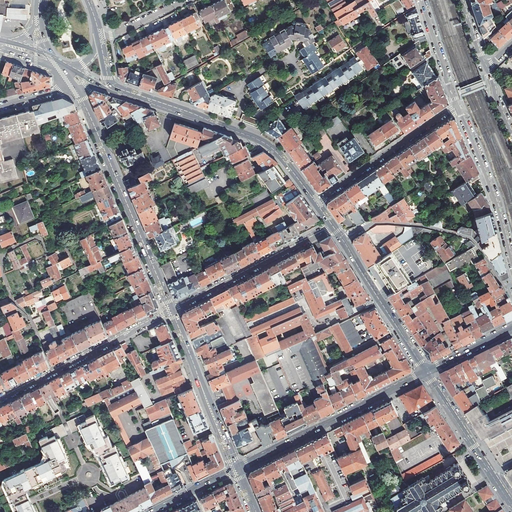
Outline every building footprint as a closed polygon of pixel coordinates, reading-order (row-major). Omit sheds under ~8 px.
[(0,0),(0,15),(9,16),(9,7),(9,3),(5,3),(4,0),(0,0)] [(226,14),(235,9),(230,0),(221,0),(212,5),(220,21),(228,17),(226,14)] [(353,10),(368,1),(368,0),(356,0),(347,6),(344,0),(325,0),(337,20),(353,10)] [(368,0),(368,1),(376,12),(379,10),(373,0),(368,0)] [(401,0),(402,0),(400,1),(399,0),(395,0),(391,3),(396,11),(404,7),(403,5),(404,4),(408,11),(415,6),(414,4),(412,0),(401,0)] [(470,0),(473,7),(478,24),(483,21),(484,20),(489,17),(492,15),(488,2),(489,1),(490,2),(492,0),(470,0)] [(501,0),(496,3),(500,10),(511,1),(511,0),(508,0),(509,1),(505,4),(503,0),(501,0)] [(353,10),(356,15),(357,17),(359,15),(358,13),(360,11),(360,12),(363,10),(364,12),(367,11),(365,8),(367,7),(375,20),(379,18),(376,12),(368,1),(353,10)] [(492,5),(494,14),(500,10),(496,3),(495,2),(492,5)] [(220,21),(212,5),(212,4),(200,11),(205,22),(208,20),(210,25),(220,21)] [(0,15),(0,30),(1,23),(2,17),(28,18),(28,7),(9,7),(9,16),(0,15)] [(417,41),(426,39),(423,29),(422,29),(420,22),(418,16),(416,9),(416,8),(406,14),(409,21),(404,22),(408,35),(413,33),(414,38),(411,39),(413,44),(417,41)] [(337,20),(334,21),(337,27),(342,24),(356,15),(353,10),(337,20)] [(190,31),(195,28),(199,26),(193,13),(181,19),(187,32),(190,31)] [(489,17),(484,20),(490,28),(493,29),(495,33),(489,38),(499,48),(508,40),(498,30),(496,26),(489,17)] [(179,36),(184,34),(187,32),(181,19),(165,27),(171,40),(179,36)] [(502,27),(498,30),(508,40),(511,35),(511,24),(508,21),(502,27)] [(303,41),(306,47),(314,42),(312,38),(314,36),(310,29),(305,28),(306,24),(295,23),(295,27),(290,26),(288,28),(288,29),(285,31),(290,40),(292,39),(296,40),(296,42),(298,43),(299,43),(300,41),(303,41)] [(315,28),(318,32),(323,29),(320,24),(315,28)] [(165,45),(172,41),(171,40),(165,27),(148,35),(155,50),(158,48),(160,51),(162,52),(167,50),(167,48),(166,47),(165,45)] [(238,38),(230,42),(232,46),(249,36),(246,30),(237,35),(238,38)] [(270,57),(292,44),(284,32),(272,39),(273,40),(268,44),(267,42),(263,45),(270,57)] [(131,41),(128,34),(124,36),(128,45),(122,48),(126,57),(125,58),(127,63),(139,57),(132,43),(131,41)] [(148,35),(132,43),(139,57),(139,58),(155,50),(148,35)] [(334,46),(337,51),(345,45),(338,35),(328,42),(332,48),(334,46)] [(421,63),(432,56),(430,49),(426,52),(426,53),(426,54),(423,57),(416,46),(417,45),(427,42),(426,39),(417,41),(413,44),(415,46),(402,55),(404,59),(402,60),(400,57),(394,61),(399,67),(404,63),(406,66),(408,64),(412,70),(421,63)] [(215,41),(211,43),(216,53),(217,54),(224,50),(223,48),(220,50),(215,41)] [(303,60),(313,74),(324,67),(321,61),(320,62),(317,58),(318,57),(314,52),(318,50),(315,46),(314,47),(312,44),(301,51),(306,58),(303,60)] [(359,55),(355,58),(360,65),(364,63),(368,69),(378,62),(367,45),(357,52),(359,55)] [(295,95),(303,107),(310,102),(309,101),(312,99),(313,100),(322,94),(321,93),(327,89),(327,90),(337,84),(336,83),(342,79),(342,80),(352,74),(351,72),(353,71),(354,72),(361,67),(360,65),(355,58),(353,55),(295,95)] [(415,77),(422,87),(425,85),(436,77),(427,64),(433,60),(432,56),(421,63),(422,65),(412,72),(415,77)] [(195,57),(184,63),(187,70),(198,64),(195,57)] [(9,76),(14,64),(12,64),(7,62),(3,74),(9,76)] [(19,94),(24,93),(21,81),(22,78),(25,68),(23,67),(14,64),(9,76),(8,81),(11,82),(13,77),(19,79),(19,80),(19,81),(15,82),(19,94)] [(162,64),(156,67),(166,84),(170,81),(167,74),(162,64)] [(123,82),(125,83),(128,73),(127,67),(119,68),(120,74),(121,78),(122,80),(123,82)] [(28,69),(25,68),(22,78),(27,80),(30,73),(31,70),(28,69)] [(21,81),(24,93),(50,86),(50,81),(51,77),(34,71),(32,71),(32,73),(32,76),(31,77),(31,79),(33,79),(33,83),(29,83),(29,81),(21,81)] [(128,81),(140,85),(143,77),(139,75),(140,72),(136,71),(134,74),(131,73),(128,81)] [(146,89),(153,92),(157,78),(144,74),(143,77),(140,85),(139,87),(146,89)] [(251,92),(261,107),(274,99),(270,94),(269,95),(265,90),(267,89),(264,84),(266,82),(263,78),(261,80),(259,76),(249,83),(254,91),(251,92)] [(427,104),(434,114),(448,104),(449,103),(444,90),(438,76),(436,77),(425,85),(429,96),(430,96),(432,101),(427,104)] [(422,87),(415,77),(411,80),(418,90),(422,87)] [(199,107),(206,109),(211,95),(216,92),(214,89),(209,92),(202,81),(200,82),(187,89),(193,101),(189,104),(199,107)] [(159,94),(172,98),(176,85),(170,84),(158,90),(159,94)] [(5,89),(8,97),(16,95),(14,86),(5,89)] [(92,93),(90,95),(94,107),(104,100),(110,96),(108,96),(94,91),(92,93)] [(208,110),(230,117),(236,99),(234,99),(235,97),(227,95),(226,96),(216,92),(211,95),(206,109),(208,110)] [(123,101),(113,97),(111,104),(113,106),(116,108),(126,102),(123,101)] [(58,118),(77,111),(73,102),(68,100),(63,98),(54,100),(33,106),(34,110),(40,124),(58,118)] [(104,100),(94,107),(97,113),(99,119),(115,109),(116,108),(113,106),(111,107),(111,108),(112,109),(111,110),(104,100)] [(138,106),(126,102),(116,108),(115,109),(119,113),(121,111),(125,116),(131,112),(141,107),(138,106)] [(426,119),(434,114),(427,104),(420,109),(415,102),(406,108),(409,113),(418,125),(426,119)] [(150,110),(141,107),(131,112),(135,118),(154,111),(150,110)] [(119,113),(115,109),(99,119),(102,124),(103,124),(104,125),(106,124),(108,127),(118,120),(115,116),(119,114),(119,113)] [(0,178),(1,181),(18,177),(12,158),(4,161),(0,145),(0,142),(31,134),(30,132),(34,131),(41,129),(40,124),(34,110),(28,112),(0,119),(0,178)] [(66,126),(66,128),(69,127),(81,122),(80,119),(77,111),(58,118),(60,122),(65,120),(67,126),(66,126)] [(155,111),(154,111),(135,118),(134,118),(136,122),(136,123),(144,120),(148,131),(161,125),(156,113),(157,112),(155,111)] [(418,125),(409,113),(404,117),(402,116),(401,114),(399,113),(397,115),(396,117),(397,119),(398,118),(399,120),(397,121),(405,134),(407,133),(418,125)] [(247,120),(246,123),(256,127),(259,120),(243,114),(242,118),(247,120)] [(334,126),(341,122),(338,116),(330,121),(334,126)] [(270,134),(276,138),(287,130),(278,118),(268,125),(264,130),(270,134)] [(444,142),(446,145),(462,135),(457,124),(455,119),(451,118),(435,129),(441,139),(447,135),(449,138),(444,142)] [(379,128),(386,139),(399,130),(392,120),(379,128)] [(81,122),(69,127),(76,144),(88,138),(87,136),(81,122)] [(202,132),(174,123),(166,148),(172,159),(179,156),(174,147),(177,139),(182,140),(181,141),(185,143),(186,142),(197,145),(200,138),(202,132)] [(217,132),(204,127),(202,132),(200,138),(209,141),(223,134),(217,132)] [(279,140),(288,151),(299,144),(301,142),(291,127),(287,130),(276,138),(278,139),(279,140)] [(322,127),(312,134),(317,140),(326,133),(322,127)] [(369,138),(372,142),(375,147),(386,139),(379,128),(368,136),(369,138)] [(425,136),(423,138),(432,150),(441,144),(443,146),(441,148),(445,153),(447,151),(448,153),(450,151),(446,145),(444,142),(441,139),(435,129),(425,136)] [(229,136),(223,134),(209,141),(197,147),(203,157),(219,149),(218,148),(222,146),(235,139),(229,136)] [(452,166),(455,164),(470,154),(466,145),(462,135),(446,145),(450,151),(450,150),(452,149),(457,156),(449,162),(452,166)] [(349,141),(346,137),(337,143),(350,161),(364,152),(354,138),(349,141)] [(76,144),(75,144),(81,159),(95,153),(94,150),(88,138),(76,144)] [(420,139),(410,146),(418,158),(418,159),(432,150),(423,138),(420,139)] [(240,141),(235,139),(222,146),(226,155),(229,154),(243,146),(240,141)] [(301,170),(312,162),(299,144),(288,151),(295,162),(301,170)] [(246,145),(243,146),(229,154),(233,163),(250,155),(246,145)] [(399,153),(396,155),(404,167),(418,158),(410,146),(399,153)] [(127,149),(122,150),(123,153),(118,156),(121,161),(122,161),(124,165),(125,166),(126,166),(126,165),(127,165),(127,166),(144,158),(141,152),(136,154),(134,148),(128,151),(127,149)] [(264,152),(263,151),(252,157),(253,160),(256,158),(259,163),(260,162),(270,156),(264,152)] [(172,160),(180,175),(185,186),(186,186),(205,177),(200,168),(196,158),(195,158),(194,159),(191,153),(189,154),(188,152),(179,156),(172,160)] [(95,153),(81,159),(87,171),(81,174),(82,178),(87,176),(101,169),(100,166),(95,153)] [(466,181),(477,174),(479,173),(478,171),(470,154),(455,164),(466,181)] [(150,156),(155,168),(164,163),(160,155),(153,159),(151,156),(150,156)] [(332,155),(318,164),(320,167),(321,169),(324,167),(326,170),(324,172),(325,174),(331,184),(334,182),(338,179),(336,176),(343,171),(332,155)] [(393,157),(385,163),(393,175),(404,167),(396,155),(393,157)] [(276,161),(270,156),(260,162),(265,169),(273,165),(277,163),(276,161)] [(248,159),(234,166),(238,174),(252,167),(254,166),(253,164),(251,166),(248,159)] [(320,192),(331,184),(325,174),(322,176),(317,169),(320,167),(318,164),(316,165),(314,161),(312,162),(301,170),(308,180),(316,191),(320,192)] [(380,167),(374,171),(383,183),(394,176),(393,175),(385,163),(380,167)] [(285,182),(273,165),(265,169),(263,170),(262,170),(260,172),(256,173),(261,180),(263,178),(272,191),(284,182),(285,182)] [(255,174),(252,167),(238,174),(241,181),(252,175),(255,174)] [(407,171),(405,168),(401,171),(406,178),(410,176),(407,171)] [(101,169),(87,176),(93,191),(108,184),(103,172),(101,169)] [(141,182),(128,188),(131,195),(132,198),(149,190),(144,181),(151,178),(148,171),(139,176),(141,182)] [(372,172),(357,182),(366,195),(369,199),(372,197),(369,193),(378,187),(383,195),(384,195),(389,191),(383,183),(374,171),(372,172)] [(461,205),(462,205),(467,201),(476,195),(468,182),(470,181),(471,182),(473,182),(479,178),(477,174),(466,181),(452,191),(452,192),(452,194),(453,196),(455,196),(458,201),(460,204),(461,205)] [(141,182),(139,176),(131,180),(131,179),(126,182),(128,188),(141,182)] [(209,185),(205,177),(186,186),(191,194),(209,185)] [(298,191),(289,179),(285,182),(284,182),(287,188),(277,194),(281,202),(279,203),(276,199),(274,200),(277,205),(278,205),(280,208),(286,203),(300,193),(298,191)] [(347,189),(344,191),(356,208),(361,204),(358,200),(366,195),(357,182),(347,189)] [(424,185),(429,192),(430,191),(429,189),(432,187),(429,182),(424,185)] [(98,202),(113,196),(110,190),(108,184),(93,191),(86,194),(83,195),(80,197),(82,201),(84,202),(94,197),(95,198),(96,198),(98,202)] [(149,190),(132,198),(134,201),(138,212),(152,205),(155,204),(149,190)] [(327,206),(338,221),(345,217),(342,212),(351,206),(354,211),(357,209),(356,208),(344,191),(336,197),(328,202),(327,206)] [(389,219),(390,221),(391,221),(397,221),(398,217),(401,215),(400,212),(402,211),(396,203),(389,191),(384,195),(396,214),(393,216),(389,219)] [(467,201),(473,209),(475,217),(491,211),(490,206),(489,205),(480,192),(476,195),(467,201)] [(312,210),(300,193),(286,203),(290,209),(289,210),(295,218),(285,223),(284,221),(279,223),(276,225),(270,228),(274,233),(278,231),(286,227),(288,225),(293,223),(299,220),(314,212),(312,210)] [(222,196),(222,195),(216,198),(219,204),(224,201),(222,196)] [(113,196),(98,202),(108,225),(122,218),(117,206),(113,196)] [(398,217),(397,221),(400,221),(404,221),(405,221),(412,217),(417,214),(415,211),(414,211),(412,212),(403,198),(396,203),(402,211),(400,212),(401,215),(398,217)] [(244,222),(254,217),(258,215),(277,205),(274,200),(273,199),(261,205),(261,206),(234,220),(235,222),(236,226),(244,222)] [(27,201),(14,207),(18,217),(19,217),(21,221),(33,216),(27,201)] [(467,213),(473,209),(467,201),(462,205),(467,213)] [(152,205),(138,212),(139,215),(144,225),(158,219),(152,205)] [(277,205),(258,215),(264,220),(267,223),(282,212),(280,208),(278,205),(277,205)] [(372,218),(373,221),(384,221),(388,221),(390,221),(389,219),(393,216),(388,208),(379,214),(372,218)] [(365,221),(357,209),(354,211),(349,214),(357,226),(365,221)] [(471,236),(477,242),(496,230),(495,227),(492,213),(491,211),(475,217),(473,218),(475,220),(476,219),(480,235),(479,235),(473,229),(462,227),(458,229),(457,232),(471,236)] [(319,219),(314,212),(299,220),(293,223),(297,230),(305,226),(305,227),(307,226),(307,225),(319,219)] [(164,217),(158,219),(144,225),(148,235),(149,238),(153,236),(163,231),(162,229),(166,227),(167,225),(167,224),(170,222),(171,221),(170,218),(168,217),(165,219),(164,217)] [(254,217),(244,222),(249,232),(253,240),(256,238),(249,226),(257,222),(254,217)] [(122,219),(110,225),(115,238),(128,233),(127,230),(122,219)] [(29,227),(31,231),(39,228),(43,236),(48,234),(42,220),(29,227)] [(439,220),(431,225),(441,228),(442,226),(442,223),(439,220)] [(297,230),(293,223),(288,225),(290,229),(288,231),(286,227),(278,231),(285,243),(287,242),(300,235),(297,230)] [(372,229),(371,229),(373,233),(389,232),(390,231),(402,232),(401,234),(395,238),(394,237),(379,248),(381,252),(378,254),(381,258),(390,252),(412,236),(409,227),(390,225),(377,225),(372,229)] [(163,231),(153,236),(158,245),(161,250),(166,248),(170,247),(170,246),(176,243),(175,242),(179,241),(172,226),(163,231)] [(424,228),(409,227),(412,236),(419,231),(424,228)] [(16,241),(10,228),(4,230),(5,234),(0,235),(0,241),(2,247),(16,241)] [(424,228),(419,231),(423,237),(433,230),(424,228)] [(477,242),(490,260),(501,250),(501,248),(497,233),(496,230),(477,242)] [(274,233),(266,237),(273,249),(275,248),(285,243),(278,231),(274,233)] [(261,255),(253,240),(249,232),(247,234),(248,237),(250,237),(251,239),(249,239),(251,243),(245,246),(243,243),(242,244),(243,248),(250,261),(259,256),(261,255)] [(364,261),(368,267),(372,264),(381,258),(378,254),(365,232),(354,239),(354,241),(353,243),(356,248),(359,252),(364,261)] [(128,233),(115,238),(117,243),(121,251),(133,245),(132,242),(128,233)] [(90,235),(86,237),(91,248),(95,246),(90,235)] [(332,239),(330,236),(319,242),(323,250),(325,255),(325,256),(322,257),(318,259),(323,269),(344,258),(339,249),(332,239)] [(439,236),(430,242),(435,250),(436,250),(445,243),(439,236)] [(86,237),(81,239),(92,264),(97,262),(91,248),(86,237)] [(273,249),(266,237),(257,242),(256,238),(253,240),(261,255),(271,250),(273,249)] [(473,243),(470,240),(465,243),(468,250),(473,247),(475,245),(473,243)] [(447,246),(445,243),(436,250),(444,261),(454,254),(451,249),(452,249),(453,247),(451,245),(450,245),(449,245),(447,246)] [(20,247),(26,258),(28,263),(32,261),(24,245),(20,247)] [(133,245),(121,251),(109,256),(110,260),(112,260),(119,257),(119,255),(119,254),(121,253),(125,261),(137,255),(136,252),(133,245)] [(317,253),(313,245),(304,250),(302,251),(305,259),(306,261),(310,259),(311,260),(312,261),(310,262),(310,263),(318,259),(322,257),(319,251),(317,253)] [(95,246),(91,248),(97,262),(100,260),(101,260),(97,251),(99,250),(97,246),(95,246)] [(476,252),(473,247),(468,250),(446,264),(448,268),(450,270),(470,259),(473,263),(475,262),(480,260),(475,253),(476,252)] [(243,264),(250,261),(243,248),(234,252),(241,266),(243,264)] [(13,250),(8,252),(14,260),(16,265),(14,266),(15,269),(17,268),(21,266),(19,261),(13,250)] [(501,250),(490,260),(502,280),(504,279),(508,277),(502,253),(501,250)] [(305,259),(302,251),(299,252),(295,255),(299,263),(305,259)] [(241,266),(234,252),(221,259),(227,273),(239,267),(241,266)] [(387,287),(391,294),(399,289),(411,282),(390,252),(381,258),(372,264),(375,268),(387,287)] [(48,262),(49,266),(51,265),(54,264),(59,261),(55,253),(48,256),(50,260),(48,262)] [(125,261),(124,261),(130,274),(143,268),(142,265),(137,255),(125,261)] [(299,263),(295,255),(286,259),(277,264),(282,274),(299,265),(299,263)] [(61,261),(59,261),(63,268),(72,263),(69,256),(61,261)] [(487,262),(483,257),(480,260),(475,262),(482,275),(489,271),(485,265),(484,264),(487,262)] [(21,266),(17,268),(20,273),(34,266),(34,264),(32,261),(28,263),(26,258),(19,261),(21,266)] [(348,264),(344,258),(323,269),(324,272),(326,271),(327,272),(332,269),(331,269),(333,268),(336,272),(349,265),(348,264)] [(227,273),(221,259),(205,267),(206,269),(212,281),(214,280),(227,273)] [(100,273),(105,271),(100,260),(97,262),(92,264),(79,270),(79,271),(81,275),(98,267),(100,273)] [(201,286),(196,274),(195,273),(184,279),(183,276),(178,279),(170,260),(161,265),(171,291),(174,297),(177,299),(194,290),(201,286)] [(428,279),(428,280),(448,268),(446,264),(445,262),(442,264),(425,274),(428,279)] [(54,264),(51,265),(57,280),(61,278),(54,264)] [(282,274),(277,264),(275,265),(267,269),(275,284),(281,280),(282,281),(285,280),(283,276),(282,274)] [(50,276),(41,281),(43,287),(57,280),(51,265),(49,266),(46,267),(50,276)] [(355,275),(349,265),(336,272),(343,284),(356,277),(355,275)] [(128,275),(133,285),(147,278),(146,275),(143,268),(130,274),(128,275)] [(285,280),(288,286),(305,277),(301,268),(298,269),(301,276),(290,282),(286,275),(283,276),(285,280)] [(212,281),(206,269),(202,271),(201,269),(198,271),(199,273),(196,274),(201,286),(207,283),(212,281)] [(275,284),(267,269),(255,275),(253,276),(260,291),(275,284)] [(463,287),(464,290),(473,285),(464,270),(455,275),(462,287),(463,287)] [(493,290),(499,286),(497,283),(489,271),(482,275),(485,282),(487,280),(489,283),(488,284),(489,285),(487,286),(489,289),(491,288),(493,290)] [(320,309),(312,312),(312,313),(315,318),(337,309),(334,302),(325,306),(314,282),(322,278),(329,292),(334,290),(327,277),(326,275),(325,273),(307,281),(311,289),(314,296),(320,309)] [(425,274),(419,277),(422,283),(428,279),(425,274)] [(260,291),(253,276),(240,283),(238,284),(246,299),(260,291)] [(307,281),(305,277),(288,286),(291,292),(301,287),(303,292),(311,289),(307,281)] [(356,277),(343,284),(342,285),(349,295),(350,294),(364,288),(362,286),(356,277)] [(137,298),(140,297),(152,290),(150,284),(147,278),(133,285),(130,287),(132,291),(136,289),(138,294),(133,297),(135,299),(137,298)] [(396,309),(401,316),(412,309),(411,307),(410,304),(411,303),(411,297),(419,293),(418,292),(423,289),(426,295),(420,299),(421,301),(432,294),(435,293),(434,291),(428,280),(428,279),(422,283),(418,285),(408,291),(400,296),(391,302),(396,309)] [(411,282),(399,289),(400,290),(406,287),(408,291),(418,285),(415,280),(411,282)] [(450,281),(434,291),(435,293),(437,297),(453,287),(450,281)] [(246,299),(238,284),(233,287),(228,289),(235,301),(236,305),(239,304),(237,299),(240,298),(242,302),(246,300),(246,299)] [(496,303),(499,306),(506,319),(507,321),(510,319),(511,318),(511,303),(501,285),(499,286),(493,290),(490,291),(496,303)] [(53,294),(52,295),(53,298),(55,297),(56,300),(62,297),(66,296),(62,288),(59,289),(52,292),(53,294)] [(364,288),(350,294),(355,304),(351,306),(346,296),(342,299),(345,305),(349,314),(358,310),(373,302),(370,298),(366,292),(364,289),(364,288)] [(235,301),(228,289),(220,293),(216,295),(210,298),(216,311),(220,317),(216,319),(224,334),(222,335),(226,343),(227,346),(232,344),(235,343),(234,341),(221,317),(224,315),(222,311),(219,312),(218,310),(235,301)] [(314,296),(311,289),(303,292),(312,312),(320,309),(314,296)] [(391,300),(391,302),(400,296),(397,292),(400,290),(399,289),(391,294),(388,296),(390,299),(391,300)] [(40,290),(32,294),(35,302),(37,308),(47,304),(46,302),(40,305),(37,297),(42,294),(40,290)] [(143,304),(148,314),(157,309),(159,306),(154,293),(152,290),(140,297),(142,302),(146,300),(146,302),(143,304)] [(485,308),(489,306),(487,303),(491,301),(493,305),(496,303),(490,291),(490,290),(479,296),(476,291),(472,293),(472,295),(476,304),(478,307),(481,306),(483,304),(485,308)] [(73,299),(77,307),(92,300),(88,291),(76,297),(73,299)] [(27,294),(15,300),(22,307),(26,304),(23,298),(28,295),(28,294),(27,294)] [(26,304),(26,306),(35,302),(32,294),(28,295),(23,298),(26,304)] [(432,339),(442,354),(446,352),(451,349),(425,307),(429,304),(439,321),(444,321),(445,324),(443,326),(455,347),(459,346),(462,344),(449,320),(446,313),(444,314),(445,315),(443,316),(440,311),(443,309),(439,301),(437,302),(438,303),(435,304),(431,296),(433,295),(432,294),(421,301),(411,307),(412,309),(414,312),(417,316),(420,320),(425,329),(429,334),(432,339)] [(44,299),(46,302),(47,304),(50,311),(57,307),(56,304),(52,295),(44,299)] [(141,304),(132,308),(138,320),(143,317),(148,314),(143,304),(142,302),(140,297),(137,298),(138,301),(140,301),(141,304)] [(251,321),(295,302),(293,297),(284,301),(268,307),(254,314),(248,317),(244,318),(252,335),(257,334),(272,327),(305,312),(304,311),(302,312),(299,307),(298,308),(254,327),(251,321)] [(216,311),(210,298),(208,299),(199,304),(205,315),(205,316),(216,311)] [(73,299),(61,306),(59,306),(62,313),(77,307),(73,299)] [(334,302),(337,309),(345,305),(342,299),(339,300),(334,302)] [(4,305),(1,306),(4,312),(17,306),(11,301),(7,303),(4,305)] [(470,309),(482,331),(485,330),(488,328),(502,321),(504,320),(506,319),(499,306),(491,310),(489,306),(485,308),(483,304),(481,306),(483,310),(485,311),(486,313),(484,314),(483,312),(481,312),(480,312),(480,313),(481,315),(479,316),(472,303),(468,305),(470,309)] [(55,325),(50,311),(47,304),(37,308),(36,309),(37,311),(42,309),(43,312),(42,312),(45,317),(49,328),(55,325)] [(205,315),(199,304),(183,312),(182,314),(182,316),(188,331),(200,326),(197,321),(198,320),(198,318),(205,315)] [(337,309),(341,318),(349,314),(345,305),(337,309)] [(241,314),(237,306),(231,309),(246,338),(252,335),(244,318),(241,314)] [(379,312),(375,306),(340,323),(353,349),(389,329),(383,319),(379,312)] [(449,320),(462,344),(464,343),(466,342),(474,338),(461,313),(458,307),(456,308),(459,314),(449,320)] [(138,320),(132,308),(123,312),(128,324),(136,321),(138,320)] [(401,316),(402,317),(405,322),(409,327),(413,334),(418,330),(420,332),(425,329),(420,320),(417,316),(412,319),(410,315),(414,312),(412,309),(401,316)] [(469,310),(461,313),(474,338),(480,335),(481,334),(483,333),(482,331),(470,309),(469,310)] [(8,316),(15,330),(19,328),(25,325),(21,317),(19,317),(17,312),(8,316)] [(123,312),(113,317),(118,330),(126,325),(128,324),(123,312)] [(272,327),(275,334),(301,322),(304,329),(278,341),(281,348),(289,345),(303,339),(310,335),(315,333),(307,315),(305,312),(272,327)] [(110,320),(104,323),(109,334),(117,330),(118,330),(113,317),(112,315),(109,316),(110,320)] [(200,326),(188,331),(190,336),(190,337),(207,330),(208,333),(192,341),(195,349),(206,343),(222,335),(224,334),(216,319),(208,323),(205,324),(200,326)] [(107,335),(100,320),(85,327),(85,328),(92,343),(105,337),(107,335)] [(391,333),(389,329),(353,349),(340,323),(339,322),(315,333),(317,338),(319,338),(330,333),(330,332),(329,329),(333,327),(347,354),(354,351),(355,354),(356,355),(331,366),(330,369),(331,370),(348,363),(353,361),(356,367),(364,362),(378,354),(381,352),(382,352),(377,344),(393,335),(391,333)] [(161,345),(173,339),(169,331),(166,324),(163,323),(149,330),(151,335),(153,336),(155,335),(157,338),(158,337),(161,345)] [(61,324),(56,327),(60,336),(65,334),(61,324)] [(54,340),(55,339),(61,338),(60,336),(56,327),(55,325),(49,328),(54,340)] [(272,327),(257,334),(266,355),(275,351),(281,348),(278,341),(275,334),(272,327)] [(12,332),(13,334),(14,337),(15,341),(23,337),(19,328),(15,330),(12,332)] [(72,334),(72,335),(79,350),(90,344),(92,343),(85,328),(72,334)] [(420,344),(431,360),(432,359),(442,354),(432,339),(427,342),(424,337),(429,334),(425,329),(420,332),(418,330),(413,334),(420,344)] [(62,340),(63,343),(69,355),(76,351),(79,350),(72,335),(62,340)] [(310,335),(303,339),(320,376),(323,374),(325,373),(327,373),(310,335)] [(382,352),(385,351),(390,348),(397,360),(405,357),(404,354),(397,343),(395,339),(393,335),(377,344),(382,352)] [(23,337),(15,341),(21,354),(28,351),(23,337)] [(5,338),(0,340),(0,349),(4,358),(6,356),(11,354),(6,341),(5,338)] [(508,355),(511,352),(511,338),(503,343),(501,344),(504,350),(503,351),(506,357),(509,356),(508,355)] [(161,345),(151,349),(153,353),(158,351),(160,358),(152,362),(151,363),(154,370),(180,356),(179,353),(173,339),(161,345)] [(289,345),(293,353),(299,350),(313,379),(320,376),(303,339),(289,345)] [(55,341),(53,342),(61,359),(63,358),(69,355),(63,343),(59,345),(57,344),(55,341)] [(52,348),(46,351),(51,363),(52,364),(59,360),(61,359),(53,342),(49,344),(52,348)] [(258,342),(250,345),(255,358),(263,354),(258,342)] [(219,371),(224,369),(221,362),(233,357),(230,349),(217,354),(215,348),(209,350),(206,343),(195,349),(197,352),(198,355),(202,353),(205,360),(204,360),(207,367),(208,367),(211,374),(207,375),(211,385),(213,390),(221,387),(227,401),(219,405),(219,406),(220,408),(239,400),(231,383),(252,374),(255,381),(251,382),(256,393),(268,387),(256,360),(242,366),(220,375),(219,371)] [(480,354),(476,356),(480,364),(479,366),(480,368),(479,370),(477,371),(480,377),(493,369),(491,365),(498,362),(496,358),(497,357),(501,364),(505,363),(503,359),(506,357),(503,351),(504,350),(501,344),(493,348),(483,353),(480,354)] [(115,348),(113,349),(121,363),(123,361),(121,357),(127,354),(126,354),(125,352),(121,345),(115,348)] [(386,370),(391,381),(392,380),(410,370),(411,366),(407,359),(405,357),(397,360),(390,348),(385,351),(392,365),(391,366),(391,365),(389,366),(390,367),(388,368),(389,368),(386,370)] [(111,350),(98,357),(107,374),(112,384),(115,382),(108,369),(115,366),(115,367),(118,365),(118,364),(121,363),(113,349),(111,350)] [(126,354),(127,354),(141,376),(146,374),(135,349),(126,354)] [(32,355),(33,355),(39,370),(41,369),(49,365),(42,350),(32,355)] [(23,360),(24,361),(30,375),(37,371),(39,370),(33,355),(23,360)] [(150,372),(149,372),(150,375),(165,368),(168,375),(156,380),(162,395),(179,387),(181,393),(193,387),(192,385),(191,382),(186,384),(184,378),(181,370),(180,370),(178,363),(182,361),(180,356),(154,370),(150,372)] [(474,358),(470,359),(477,371),(479,370),(480,368),(479,366),(480,364),(476,356),(475,357),(474,358)] [(82,365),(90,378),(91,379),(96,376),(97,378),(107,374),(98,357),(96,358),(82,365)] [(465,362),(463,363),(474,385),(478,394),(482,401),(491,396),(483,382),(482,383),(483,385),(482,385),(483,387),(479,390),(475,382),(481,378),(480,377),(477,371),(470,359),(465,362)] [(24,361),(16,366),(22,379),(24,378),(30,375),(24,361)] [(240,362),(224,369),(219,371),(220,375),(242,366),(240,362)] [(391,381),(386,370),(373,377),(370,373),(368,374),(363,364),(364,362),(356,367),(368,393),(378,387),(379,386),(391,381)] [(351,385),(357,398),(358,397),(368,393),(356,367),(351,369),(355,376),(358,381),(354,382),(353,380),(351,381),(349,377),(344,379),(339,369),(349,365),(348,363),(331,370),(330,371),(336,384),(339,390),(340,391),(351,385)] [(460,365),(457,366),(467,384),(468,386),(470,388),(470,387),(474,385),(463,363),(462,364),(460,365)] [(80,366),(70,371),(76,384),(76,385),(90,378),(82,365),(80,366)] [(1,373),(7,387),(19,381),(22,379),(16,366),(1,373)] [(453,368),(449,370),(457,384),(460,383),(462,386),(467,384),(457,366),(456,367),(453,368)] [(500,367),(496,369),(498,371),(497,372),(505,388),(510,386),(500,367)] [(454,394),(455,396),(462,392),(460,388),(459,389),(457,384),(449,370),(448,370),(443,373),(441,374),(447,384),(449,388),(454,394)] [(68,372),(60,376),(67,392),(68,393),(72,390),(70,386),(76,384),(70,371),(68,372)] [(329,387),(327,389),(335,409),(340,406),(345,404),(340,391),(339,390),(336,391),(333,385),(336,384),(330,371),(328,372),(327,373),(325,373),(331,386),(329,387)] [(58,377),(50,382),(57,397),(67,392),(60,376),(58,377)] [(133,385),(133,386),(142,401),(145,407),(153,404),(139,377),(131,381),(133,385)] [(115,394),(133,386),(133,385),(131,381),(130,379),(121,383),(122,385),(119,387),(118,386),(113,389),(115,394)] [(47,383),(40,387),(46,400),(51,398),(54,403),(59,400),(57,397),(50,382),(49,382),(47,383)] [(313,399),(315,403),(321,416),(323,415),(335,409),(327,389),(326,388),(325,388),(323,382),(318,385),(322,395),(316,398),(313,399)] [(421,405),(425,411),(436,405),(433,402),(422,384),(415,388),(402,394),(399,395),(409,412),(421,405)] [(511,384),(510,385),(511,388),(511,411),(492,422),(489,414),(487,415),(480,405),(475,409),(477,415),(475,416),(477,419),(474,421),(476,423),(473,424),(476,429),(477,428),(482,435),(481,436),(484,440),(489,437),(509,427),(508,425),(511,423),(511,384)] [(351,385),(340,391),(345,404),(351,401),(357,398),(351,385)] [(142,401),(133,386),(115,394),(104,399),(112,416),(116,414),(142,401)] [(38,388),(30,392),(36,406),(46,401),(46,400),(40,387),(38,388)] [(104,399),(115,394),(113,389),(112,387),(98,393),(99,393),(102,400),(104,399)] [(181,393),(178,394),(186,414),(202,408),(197,398),(193,387),(181,393)] [(268,387),(256,393),(264,411),(265,414),(273,410),(274,410),(278,409),(268,387)] [(482,401),(478,394),(475,396),(469,400),(464,391),(462,392),(455,396),(456,398),(466,414),(469,412),(475,409),(480,405),(483,404),(482,401)] [(28,393),(21,397),(28,411),(37,407),(36,406),(30,392),(28,393)] [(86,406),(102,400),(99,393),(83,400),(84,403),(86,406)] [(299,394),(295,396),(297,402),(306,424),(318,418),(321,416),(315,403),(307,406),(304,408),(299,394)] [(19,398),(11,402),(18,414),(19,416),(28,412),(28,411),(21,397),(19,398)] [(153,404),(145,407),(151,420),(170,412),(168,407),(165,399),(153,404)] [(239,400),(220,408),(224,418),(227,424),(233,422),(230,415),(237,412),(236,411),(235,411),(232,405),(234,404),(235,407),(241,405),(239,400)] [(372,409),(379,423),(397,413),(390,400),(388,401),(372,409)] [(2,406),(0,408),(6,420),(15,416),(18,414),(11,402),(2,406)] [(280,415),(288,433),(301,426),(304,425),(306,424),(297,402),(292,404),(284,408),(286,412),(280,415)] [(84,403),(74,407),(76,411),(86,406),(84,403)] [(429,430),(434,426),(445,420),(441,413),(436,405),(425,411),(419,415),(421,418),(425,416),(431,425),(427,428),(429,430)] [(0,407),(0,425),(2,424),(3,427),(8,424),(6,420),(0,408),(0,407)] [(137,411),(145,430),(173,418),(170,412),(151,420),(145,407),(137,411)] [(202,408),(186,414),(194,432),(209,426),(203,411),(202,408)] [(233,422),(227,424),(230,431),(231,433),(250,425),(249,422),(243,409),(237,412),(230,415),(233,422)] [(269,423),(272,429),(277,439),(278,438),(288,433),(280,415),(278,409),(274,410),(277,419),(269,423)] [(367,412),(362,414),(369,429),(379,423),(372,409),(367,412)] [(475,409),(469,412),(474,421),(477,419),(475,416),(477,415),(475,409)] [(68,422),(70,426),(72,430),(73,432),(78,430),(81,428),(83,434),(86,440),(88,443),(89,443),(92,448),(94,448),(96,452),(99,451),(104,463),(108,470),(114,482),(121,479),(122,481),(131,477),(115,444),(113,445),(108,435),(104,437),(94,415),(86,418),(84,414),(68,422)] [(116,414),(112,416),(127,447),(131,446),(116,414)] [(339,426),(333,430),(336,437),(345,433),(352,451),(347,454),(346,452),(343,453),(344,455),(337,458),(339,460),(340,463),(340,464),(342,467),(343,470),(343,471),(344,473),(363,464),(363,466),(366,464),(366,463),(364,457),(357,442),(361,440),(362,440),(359,433),(364,431),(367,437),(371,435),(369,429),(362,414),(356,418),(339,426)] [(186,449),(179,433),(175,423),(174,420),(173,418),(145,430),(149,438),(155,451),(160,464),(164,462),(169,460),(173,468),(185,458),(185,457),(186,456),(190,464),(187,466),(194,481),(198,479),(193,465),(188,455),(186,449)] [(256,418),(252,420),(256,428),(261,438),(260,438),(264,445),(271,441),(273,440),(268,431),(265,424),(261,424),(258,425),(258,424),(258,423),(256,418)] [(250,425),(231,433),(236,447),(253,439),(250,431),(256,428),(252,420),(249,422),(250,425)] [(408,421),(416,436),(423,433),(427,430),(429,430),(427,428),(417,433),(410,420),(408,421)] [(449,449),(460,442),(452,430),(445,420),(434,426),(449,449)] [(36,429),(45,425),(43,421),(34,425),(36,429)] [(405,429),(411,439),(416,436),(408,421),(403,424),(405,429)] [(511,423),(508,425),(509,427),(489,437),(491,440),(497,438),(511,429),(511,423)] [(68,435),(67,432),(65,428),(63,424),(47,432),(49,436),(41,440),(44,448),(47,455),(45,461),(42,463),(26,469),(33,485),(41,481),(42,482),(52,477),(57,475),(62,473),(65,472),(66,471),(67,470),(67,469),(67,468),(65,463),(67,462),(65,458),(67,457),(59,439),(61,438),(68,435)] [(391,450),(396,447),(411,439),(405,429),(386,439),(388,443),(390,448),(391,450)] [(183,431),(179,433),(186,449),(193,446),(190,440),(187,441),(183,431)] [(383,432),(372,437),(377,448),(388,443),(386,439),(383,432)] [(15,438),(13,439),(16,445),(25,441),(28,449),(32,447),(26,433),(15,438)] [(312,440),(319,456),(322,454),(324,453),(325,455),(325,456),(329,454),(328,451),(333,448),(326,433),(321,436),(314,439),(312,440)] [(197,444),(198,447),(204,444),(206,450),(200,453),(203,458),(210,454),(219,450),(213,437),(212,434),(196,441),(196,442),(197,444)] [(69,455),(61,438),(59,439),(67,457),(65,458),(67,462),(65,463),(67,468),(71,469),(69,455)] [(155,451),(149,438),(131,446),(127,447),(134,460),(137,459),(141,457),(149,454),(152,452),(153,456),(150,457),(161,482),(156,485),(157,485),(155,486),(156,487),(162,484),(163,486),(169,483),(164,471),(160,464),(155,451)] [(88,443),(86,440),(84,441),(85,445),(88,447),(91,451),(94,454),(97,458),(100,461),(102,464),(104,463),(99,451),(96,452),(94,448),(92,448),(89,443),(88,443)] [(295,449),(301,463),(307,460),(314,456),(315,459),(313,460),(316,464),(322,461),(319,456),(312,440),(303,445),(301,446),(295,449)] [(368,456),(361,440),(357,442),(364,457),(368,456)] [(201,460),(193,465),(198,479),(200,478),(210,473),(205,463),(203,458),(200,453),(198,447),(197,444),(193,446),(186,449),(188,455),(196,451),(198,457),(199,457),(201,460)] [(391,450),(396,461),(402,458),(396,447),(391,450)] [(284,455),(282,456),(289,470),(297,466),(297,467),(302,465),(301,463),(295,449),(284,455)] [(205,463),(210,473),(211,472),(222,467),(224,461),(219,450),(210,454),(212,459),(205,463)] [(404,480),(443,460),(440,454),(401,474),(404,480)] [(283,472),(288,482),(292,490),(294,490),(297,495),(299,494),(300,496),(293,499),(296,505),(304,501),(303,500),(300,493),(294,480),(289,470),(282,456),(280,457),(275,459),(274,460),(279,470),(284,467),(286,471),(283,472)] [(141,457),(137,459),(148,482),(150,481),(152,480),(141,457)] [(137,459),(134,460),(145,483),(148,482),(137,459)] [(258,497),(273,491),(275,494),(277,499),(280,506),(282,509),(283,511),(296,505),(293,499),(285,483),(279,470),(274,460),(273,461),(264,465),(262,466),(268,480),(270,485),(265,487),(255,491),(256,493),(258,497)] [(392,511),(437,511),(438,511),(441,509),(441,510),(442,510),(442,509),(442,508),(443,507),(442,507),(446,504),(444,500),(449,497),(449,498),(450,497),(449,497),(453,494),(454,495),(455,494),(455,493),(458,491),(459,492),(460,491),(460,492),(464,490),(464,489),(464,488),(465,487),(466,488),(467,488),(468,487),(468,486),(468,485),(469,485),(471,484),(469,480),(465,473),(460,467),(458,462),(456,463),(457,464),(455,465),(455,464),(454,464),(453,464),(452,465),(453,466),(452,467),(451,466),(450,467),(450,466),(446,469),(446,470),(444,467),(429,476),(429,475),(424,478),(423,477),(422,478),(422,477),(421,477),(422,478),(419,480),(419,479),(418,480),(418,479),(417,480),(418,481),(410,486),(409,485),(408,485),(409,486),(405,489),(404,488),(403,488),(404,489),(403,490),(403,491),(391,499),(394,505),(392,511)] [(254,489),(255,491),(265,487),(261,480),(263,479),(264,481),(268,480),(262,466),(250,472),(249,474),(249,476),(254,489)] [(284,467),(279,470),(285,483),(288,482),(283,472),(286,471),(284,467)] [(169,468),(164,471),(169,483),(173,492),(184,486),(181,479),(179,480),(178,478),(176,472),(172,474),(169,468)] [(21,472),(4,479),(6,483),(4,484),(16,511),(35,511),(27,492),(29,488),(33,486),(32,485),(33,485),(26,469),(25,470),(21,472)] [(111,484),(114,482),(108,470),(105,472),(111,484)] [(319,471),(312,474),(317,486),(319,489),(325,503),(335,498),(321,470),(319,471)] [(306,474),(294,480),(300,493),(307,489),(311,496),(303,500),(304,501),(308,511),(324,511),(322,508),(314,491),(306,474)] [(53,479),(52,477),(42,482),(41,481),(33,485),(34,488),(35,488),(53,479)] [(6,483),(4,479),(2,480),(1,484),(13,511),(16,511),(4,484),(6,483)] [(350,486),(353,494),(361,490),(368,487),(365,479),(350,486)] [(163,486),(162,484),(156,487),(156,488),(155,488),(153,489),(150,481),(148,482),(145,483),(146,487),(153,502),(155,501),(172,493),(173,492),(169,483),(163,486)] [(227,497),(226,497),(227,499),(226,500),(226,502),(228,501),(231,509),(242,504),(236,490),(233,484),(232,483),(230,482),(226,484),(228,491),(230,495),(227,497)] [(212,491),(217,502),(226,497),(227,497),(225,493),(228,491),(226,484),(224,485),(219,488),(212,491)] [(487,485),(478,490),(484,499),(493,494),(487,485)] [(101,511),(99,511),(133,511),(150,503),(153,502),(146,487),(100,510),(101,511)] [(349,504),(331,511),(362,511),(365,511),(369,511),(367,507),(370,506),(371,508),(377,505),(371,493),(364,497),(361,490),(353,494),(350,495),(353,502),(349,504)] [(217,502),(212,491),(201,497),(200,498),(205,510),(218,503),(217,502)] [(273,491),(258,497),(258,499),(263,511),(268,511),(277,508),(272,496),(275,494),(273,491)] [(493,494),(484,499),(487,504),(496,498),(494,496),(493,494)] [(487,504),(492,511),(493,511),(502,507),(500,505),(496,498),(487,504)] [(179,508),(181,511),(202,511),(197,499),(195,500),(185,506),(179,508)] [(465,499),(449,509),(451,511),(472,511),(467,504),(468,504),(465,499)] [(308,511),(304,501),(296,505),(283,511),(308,511)]
